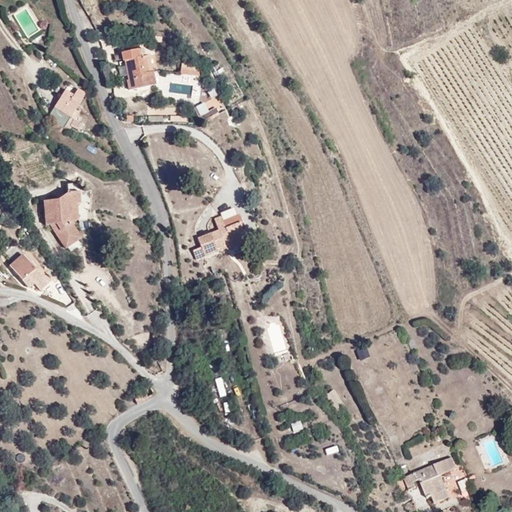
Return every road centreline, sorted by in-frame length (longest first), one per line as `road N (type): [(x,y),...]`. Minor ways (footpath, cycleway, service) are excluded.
road 1 (unclassified): [(70,0),(164,224),(172,329),(161,399)]
road 2 (unclassified): [(348,511),(199,436),(161,399)]
road 3 (unclassified): [(0,289),(132,355),(161,399)]
road 4 (unclassified): [(161,399),(113,429),(144,511)]
